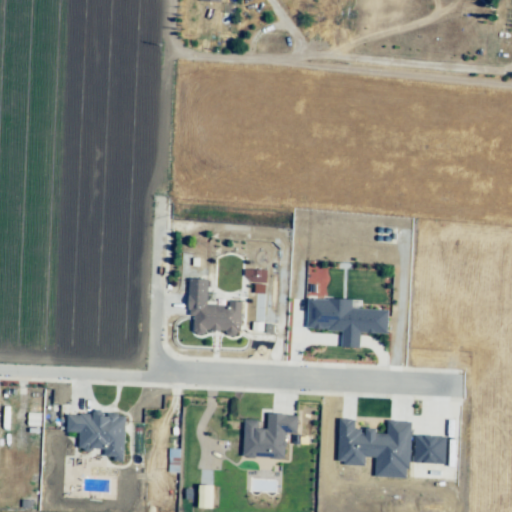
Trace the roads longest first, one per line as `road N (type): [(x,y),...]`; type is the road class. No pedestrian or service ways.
road 1 (residential): [(459,384),(0,369)]
road 2 (residential): [(168,0),(167,43),(182,56),(511,65)]
road 3 (residential): [(158,196),(155,375)]
